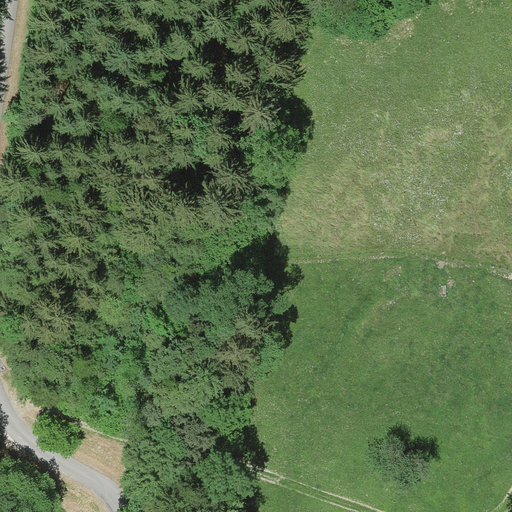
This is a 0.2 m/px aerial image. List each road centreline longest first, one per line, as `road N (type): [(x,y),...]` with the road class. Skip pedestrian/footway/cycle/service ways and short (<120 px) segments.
road 1 (track): [(0,402),(288,480),(371,511)]
road 2 (residential): [(123,511),(98,483),(21,433),(0,402)]
